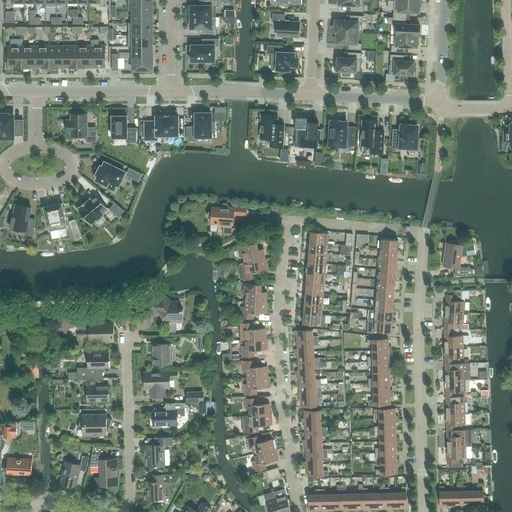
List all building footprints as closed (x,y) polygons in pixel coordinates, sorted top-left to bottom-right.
[(132,0),(133,11),(152,11),(152,3),(151,3),(150,0),(132,0)] [(191,17),(213,17),(216,17),(211,17),(211,6),(218,6),(218,0),(202,0),(203,6),(191,6),(191,17)] [(364,0),(338,0),(339,4),(350,5),(350,11),(363,12),(364,0)] [(394,0),(393,17),(406,18),(407,12),(418,13),(419,10),(420,10),(421,2),(394,0)] [(151,19),(152,19),(152,11),(133,11),(133,22),(128,22),(152,22),(151,22),(151,19)] [(285,21),(285,14),(272,13),(272,21),(278,22),(277,36),(299,37),(299,32),(300,27),(299,27),(300,22),(285,21)] [(363,16),(350,15),(350,21),(335,20),(335,32),(337,32),(358,33),(358,22),(363,22),(363,16)] [(216,17),(213,17),(191,17),(191,22),(191,28),(203,28),(203,34),(216,34),(216,17)] [(397,24),(396,35),(397,35),(419,36),(420,25),(406,24),(406,18),(393,17),(388,17),(388,24),(397,24)] [(151,31),(152,31),(152,22),(128,22),(128,34),(151,34),(151,31)] [(357,43),(358,33),(337,32),(337,43),(348,43),(348,49),(361,50),(362,43),(357,43)] [(151,34),(128,34),(128,46),(152,46),(152,38),(151,38),(151,34)] [(419,45),(419,36),(397,35),(396,45),(392,45),(391,52),(405,52),(405,46),(417,47),(417,44),(419,45)] [(214,61),(214,46),(219,46),(219,39),(202,39),(202,46),(192,46),(192,51),(190,51),(191,61),(204,61),(204,63),(212,63),(212,61),(214,61)] [(50,68),(50,45),(36,46),(36,67),(41,67),(41,68),(50,68)] [(58,67),(63,67),(63,45),(50,45),(50,68),(58,68),(58,67)] [(77,68),(77,45),(63,45),(63,67),(69,67),(69,68),(77,68)] [(86,67),(91,67),(91,45),(77,45),(77,68),(86,68),(86,67)] [(105,67),(105,45),(91,45),(91,67),(105,67)] [(277,69),(279,69),(279,72),(287,73),(287,69),(289,69),(295,70),(296,65),(297,66),(298,58),(294,58),(294,53),(281,53),(282,46),(268,45),(267,53),(278,53),(277,69)] [(14,67),(14,68),(22,68),(22,46),(8,46),(8,67),(14,67)] [(30,67),(36,67),(36,46),(22,46),(22,68),(30,68),(30,67)] [(151,54),(152,54),(152,46),(128,46),(128,47),(133,47),(133,58),(151,58),(151,54)] [(338,57),(337,60),(335,60),(334,71),(343,71),(343,75),(350,76),(350,71),(361,72),(362,53),(348,52),(348,58),(338,57)] [(391,54),(389,73),(400,74),(400,78),(407,79),(407,74),(416,75),(416,65),(414,65),(414,61),(404,61),(404,55),(391,54)] [(152,61),(151,61),(151,58),(133,58),(133,70),(152,70),(152,61)] [(226,117),(226,107),(215,107),(215,113),(214,113),(214,117),(226,117)] [(187,141),(197,141),(197,136),(211,136),(211,133),(215,133),(215,122),(211,122),(211,113),(208,113),(208,111),(199,111),(199,113),(196,113),(196,127),(187,127),(187,141)] [(23,120),(13,120),(13,115),(8,115),(8,114),(0,113),(0,137),(23,138),(23,120)] [(76,114),(71,114),(71,120),(66,120),(66,132),(71,132),(71,136),(86,136),(86,142),(97,142),(97,126),(87,126),(87,114),(82,114),(76,114)] [(112,115),(112,138),(127,138),(127,142),(136,142),(136,128),(127,128),(127,115),(112,115)] [(156,115),(156,121),(145,121),(145,139),(157,139),(157,135),(178,135),(178,115),(170,115),(170,116),(164,117),(164,115),(156,115)] [(260,138),(270,139),(270,146),(283,147),(284,124),(277,124),(278,115),(261,115),(260,138)] [(295,127),(295,137),(305,138),(304,146),(317,147),(319,123),(309,122),(309,125),(306,125),(306,118),(296,117),(295,127)] [(331,145),(331,147),(337,148),(338,146),(346,146),(346,145),(354,146),(355,127),(347,126),(347,122),(339,122),(339,119),(332,119),(332,121),(331,121),(330,145),(331,145)] [(361,145),(370,145),(370,153),(383,153),(384,131),(377,130),(378,121),(363,120),(361,145)] [(419,151),(420,140),(416,140),(417,127),(416,127),(416,126),(408,126),(408,124),(403,124),(403,126),(402,127),(402,129),(393,129),(392,150),(401,150),(401,147),(409,147),(409,151),(419,151)] [(426,172),(426,160),(422,160),(422,162),(417,162),(417,175),(424,175),(425,172),(426,172)] [(97,174),(99,175),(97,179),(107,184),(105,186),(114,190),(117,184),(119,185),(125,172),(105,162),(103,167),(101,166),(97,174)] [(129,168),(126,175),(139,181),(142,174),(129,168)] [(107,208),(96,196),(91,200),(89,198),(77,207),(79,210),(78,211),(88,223),(107,208)] [(208,214),(208,215),(208,216),(208,217),(209,218),(209,219),(210,219),(211,219),(212,219),(211,223),(224,224),(224,226),(223,231),(224,232),(224,233),(225,234),(226,235),(227,235),(228,235),(229,235),(230,235),(231,234),(232,234),(233,233),(233,232),(233,231),(234,226),(235,214),(246,215),(246,208),(230,206),(229,205),(229,204),(228,203),(227,203),(227,202),(226,202),(225,202),(224,203),(223,203),(223,204),(222,204),(222,205),(222,206),(222,208),(213,207),(212,211),(211,211),(210,211),(209,212),(208,213),(208,214)] [(68,228),(63,203),(43,207),(48,232),(68,228)] [(109,209),(118,217),(123,210),(114,203),(109,209)] [(29,220),(31,207),(16,204),(11,229),(25,232),(25,234),(32,236),(35,221),(29,220)] [(75,219),(69,221),(72,228),(78,225),(75,219)] [(329,232),(311,231),(311,242),(328,243),(329,232)] [(398,250),(399,239),(381,238),(380,249),(398,250)] [(328,253),(328,243),(311,242),(310,252),(328,253)] [(460,267),(461,256),(468,254),(468,256),(476,254),(474,242),(466,244),(466,246),(463,247),(463,245),(446,243),(443,265),(455,267),(455,276),(481,274),(481,269),(473,268),(472,268),(460,267)] [(244,256),(245,262),(265,259),(264,249),(251,250),(250,244),(239,246),(240,257),(244,256)] [(397,260),(398,250),(380,249),(379,259),(397,260)] [(327,263),(328,253),(310,252),(309,262),(327,263)] [(265,259),(245,262),(240,263),(238,266),(240,277),(243,280),(256,278),(255,272),(269,270),(267,259),(265,259)] [(379,259),(378,269),(396,270),(397,260),(379,259)] [(309,262),(308,272),(326,274),(327,263),(309,262)] [(378,269),(377,279),(395,281),(396,270),(378,269)] [(308,272),(307,282),(325,284),(326,274),(308,272)] [(377,279),(377,289),(395,291),(395,281),(377,279)] [(324,294),(325,284),(307,282),(306,292),(324,294)] [(247,295),(246,301),(267,302),(267,292),(255,291),(255,285),(243,284),(243,295),(247,295)] [(394,301),(395,291),(377,289),(376,299),(394,301)] [(324,294),(306,292),(305,302),(323,304),(324,294)] [(163,294),(151,306),(157,311),(160,308),(163,311),(163,323),(168,323),(168,332),(177,331),(177,320),(184,320),(184,309),(180,309),(180,306),(179,304),(177,302),(175,302),(171,302),(163,294)] [(464,312),(465,301),(462,301),(462,295),(447,294),(446,311),(464,312)] [(376,299),(375,310),(393,311),(394,301),(376,299)] [(267,302),(246,301),(246,307),(242,307),(241,318),(253,318),(253,312),(267,313),(268,302),(267,302)] [(305,302),(304,313),(322,314),(323,304),(305,302)] [(368,319),(374,320),(392,321),(393,311),(375,310),(369,309),(368,319)] [(446,311),(444,329),(460,329),(463,329),(463,324),(464,312),(446,311)] [(325,314),(322,314),(304,313),(303,323),(320,325),(320,326),(327,327),(327,323),(325,323),(325,314)] [(90,333),(77,334),(78,347),(90,347),(90,342),(114,341),(113,327),(112,327),(112,322),(94,322),(93,316),(77,317),(78,328),(90,328),(90,333)] [(375,333),(376,331),(391,332),(392,321),(374,320),(368,319),(367,333),(375,333)] [(246,340),(266,338),(266,328),(253,328),(253,322),(241,323),(241,334),(245,333),(246,340)] [(297,334),(297,341),(319,340),(318,336),(313,336),(313,329),(297,330),(294,330),(295,334),(297,334)] [(469,343),(469,335),(463,335),(460,335),(460,329),(444,329),(445,347),(464,346),(464,343),(469,343)] [(154,344),(155,364),(171,364),(171,344),(175,344),(175,337),(163,338),(163,343),(154,344)] [(246,340),(246,346),(242,346),(243,357),(255,356),(254,350),(268,349),(268,338),(266,338),(246,340)] [(389,339),(372,339),(368,339),(368,344),(373,344),(373,350),(391,350),(391,346),(389,347),(389,339)] [(319,345),(319,340),(297,341),(298,349),(295,349),(296,352),(314,351),(314,345),(319,345)] [(445,347),(445,363),(460,363),(460,358),(464,357),(464,346),(445,347)] [(392,353),(391,350),(373,350),(373,357),(368,357),(368,361),(389,361),(389,353),(392,353)] [(77,372),(72,373),(72,379),(90,379),(90,378),(96,378),(96,368),(108,368),(108,367),(110,367),(110,361),(108,361),(108,360),(109,360),(109,352),(101,352),(101,351),(95,351),(95,352),(89,352),(89,367),(77,367),(77,372)] [(298,355),(299,363),(324,362),(323,357),(315,358),(314,351),(296,352),(296,356),(298,355)] [(247,371),(248,377),(268,376),(268,366),(255,366),(255,360),(243,360),(244,371),(247,371)] [(297,371),(297,374),(315,373),(315,367),(327,366),(327,361),(324,362),(299,363),(299,370),(297,371)] [(373,366),(373,372),(392,371),(392,368),(390,368),(389,361),(368,361),(368,366),(373,366)] [(464,380),(466,379),(471,379),(470,363),(460,363),(445,363),(446,380),(464,380)] [(165,388),(170,388),(169,378),(177,378),(177,370),(161,371),(161,372),(145,372),(146,388),(151,388),(151,396),(165,395),(165,388)] [(369,378),(369,383),(390,382),(390,375),(392,375),(392,371),(373,372),(373,378),(369,378)] [(315,373),(297,374),(297,377),(299,377),(300,384),(321,383),(329,383),(328,379),(323,379),(322,373),(315,373)] [(268,376),(248,377),(248,383),(244,384),(245,395),(257,394),(256,388),(270,387),(270,376),(268,376)] [(91,385),(87,385),(88,401),(110,401),(109,385),(104,385),(103,378),(96,378),(90,378),(90,379),(91,385)] [(466,391),(466,379),(464,380),(446,380),(446,397),(461,396),(461,391),(466,391)] [(393,393),(392,390),(390,390),(390,382),(369,383),(369,387),(374,387),(374,393),(393,393)] [(298,392),(298,395),(322,394),(322,388),(321,388),(321,383),(300,384),(300,392),(298,392)] [(187,392),(188,401),(204,401),(203,392),(187,392)] [(393,396),(393,393),(374,393),(374,400),(369,400),(369,405),(391,404),(390,396),(393,396)] [(317,405),(322,405),(322,401),(322,394),(298,395),(298,399),(300,399),(301,406),(317,406),(317,405)] [(447,413),(465,413),(465,402),(461,402),(461,396),(446,397),(447,413)] [(250,409),(250,415),(270,414),(270,403),(257,404),(257,397),(245,398),(246,409),(250,409)] [(177,425),(177,416),(186,416),(186,413),(185,403),(167,403),(167,410),(154,410),(154,426),(162,425),(162,427),(168,426),(168,425),(177,425)] [(398,419),(398,416),(396,416),(396,408),(379,408),(379,409),(374,409),(374,413),(379,413),(379,420),(398,419)] [(303,418),(303,421),(322,421),(321,414),(326,414),(326,410),(304,411),(305,418),(303,418)] [(83,418),(82,417),(78,428),(83,429),(83,436),(107,435),(107,427),(109,428),(112,419),(107,417),(107,413),(83,414),(83,418)] [(247,432),(259,432),(258,425),(272,425),(272,413),(270,414),(250,415),(250,421),(246,421),(247,432)] [(447,413),(447,430),(462,430),(462,424),(466,424),(465,413),(447,413)] [(398,422),(398,419),(379,420),(380,426),(375,426),(375,431),(396,430),(396,423),(398,422)] [(322,427),(322,421),(303,421),(303,425),(305,425),(306,432),(327,431),(327,427),(322,427)] [(16,434),(17,427),(12,427),(12,426),(5,426),(4,438),(11,438),(11,433),(16,434)] [(375,431),(369,431),(369,435),(380,435),(380,441),(399,441),(399,437),(396,438),(396,430),(375,431)] [(472,430),(466,430),(462,430),(447,430),(448,447),(466,446),(472,446),(472,430)] [(304,440),(304,443),(322,442),(322,436),(327,436),(327,431),(306,432),(306,440),(304,440)] [(254,448),(255,454),(275,449),(273,439),(260,442),(259,435),(247,438),(250,449),(254,448)] [(173,437),(156,437),(156,445),(148,445),(148,466),(165,466),(164,445),(173,445),(173,437)] [(375,448),(375,452),(397,452),(397,444),(399,444),(399,441),(380,441),(380,448),(375,448)] [(327,448),(323,449),(322,442),(304,443),(304,446),(306,446),(306,454),(328,453),(328,454),(332,454),(332,449),(327,449),(327,448)] [(108,447),(94,445),(87,475),(92,475),(92,467),(101,466),(101,477),(94,477),(95,486),(101,486),(118,486),(117,476),(119,475),(119,470),(117,470),(117,458),(108,458),(108,447)] [(467,458),(466,446),(448,447),(448,464),(463,463),(463,458),(467,458)] [(266,469),(265,462),(279,459),(276,449),(275,449),(255,454),(256,460),(252,461),(255,471),(266,469)] [(380,457),(381,463),(399,462),(399,459),(397,459),(397,452),(375,452),(376,457),(380,457)] [(328,457),(328,454),(328,453),(306,454),(307,461),(304,461),(305,465),(323,464),(323,458),(328,457)] [(89,457),(83,455),(81,465),(66,461),(61,483),(76,487),(80,470),(86,471),(89,457)] [(21,474),(32,474),(33,459),(8,457),(7,474),(21,474)] [(400,466),(399,462),(381,463),(381,469),(376,469),(376,474),(381,474),(397,474),(397,466),(400,466)] [(305,468),(307,468),(307,476),(323,475),(328,475),(328,470),(323,470),(323,464),(305,465),(305,468)] [(266,471),(268,476),(280,473),(278,467),(266,471)] [(282,478),(280,473),(268,476),(270,482),(282,478)] [(153,481),(146,481),(146,489),(148,489),(148,500),(164,499),(164,494),(168,494),(168,483),(176,483),(181,474),(168,474),(153,475),(153,481)] [(363,481),(363,488),(364,509),(371,509),(371,511),(375,511),(374,492),(368,493),(368,488),(367,481),(363,481)] [(470,509),(473,509),(473,490),(466,490),(466,485),(462,486),(462,507),(470,507),(470,509)] [(473,490),(473,509),(476,509),(476,506),(484,506),(484,490),(483,485),(479,485),(479,490),(473,490)] [(445,491),(444,486),(440,486),(440,491),(440,507),(448,507),(448,509),(451,509),(451,491),(445,491)] [(457,490),(451,491),(451,509),(455,509),(455,507),(462,507),(462,486),(457,486),(457,490)] [(380,492),(374,492),(375,511),(378,511),(378,509),(385,509),(385,487),(380,487),(380,492)] [(393,511),(396,511),(396,492),(389,492),(389,487),(385,487),(385,509),(393,508),(393,511)] [(399,508),(407,508),(407,492),(407,487),(402,487),(402,492),(396,492),(396,511),(399,511),(399,508)] [(334,511),(335,510),(342,510),(342,488),(337,488),(337,493),(331,493),(331,511),(334,511)] [(346,488),(342,488),(342,510),(350,509),(350,511),(353,511),(352,493),(346,493),(346,488)] [(356,509),(364,509),(363,488),(359,488),(359,493),(352,493),(353,511),(356,511),(356,509)] [(309,511),(313,511),(313,510),(321,510),(320,489),(315,489),(316,494),(309,494),(309,510),(309,511)] [(324,489),(320,489),(321,510),(328,510),(328,511),(331,511),(331,493),(325,494),(324,489)] [(274,491),(264,494),(269,511),(280,511),(276,497),(274,492),(274,491)] [(286,494),(280,496),(276,497),(280,511),(291,511),(292,511),(291,511),(294,510),(291,500),(288,500),(286,494)] [(209,511),(212,508),(202,503),(198,511),(189,506),(185,511),(209,511)]
